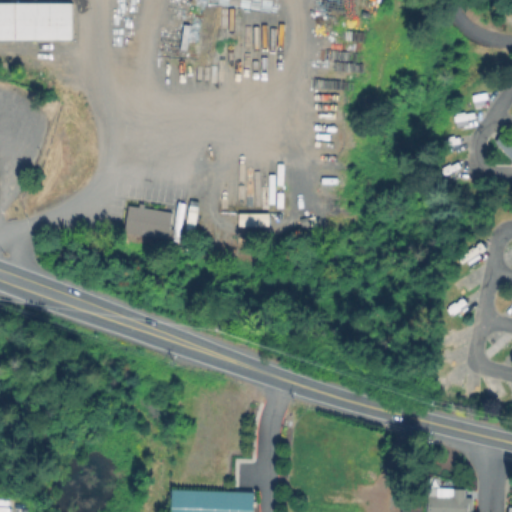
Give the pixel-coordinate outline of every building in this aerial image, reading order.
[(0,4),(73,5),(73,44),(0,43),(0,4)] [(511,161),(511,147),(500,135),(493,142),(511,161)] [(196,199),(191,239),(183,238),(188,198),(196,199)] [(182,200),(177,240),(170,239),(175,199),(182,200)] [(169,210),(165,236),(122,230),(125,204),(169,210)] [(318,456),(318,484),(295,483),(295,477),(287,477),(287,461),(296,461),(296,456),(318,456)] [(462,486),(461,497),(469,497),(469,511),(423,511),(424,496),(448,497),(448,486),(462,486)] [(168,511),(250,511),(251,491),(169,489),(168,511)]
